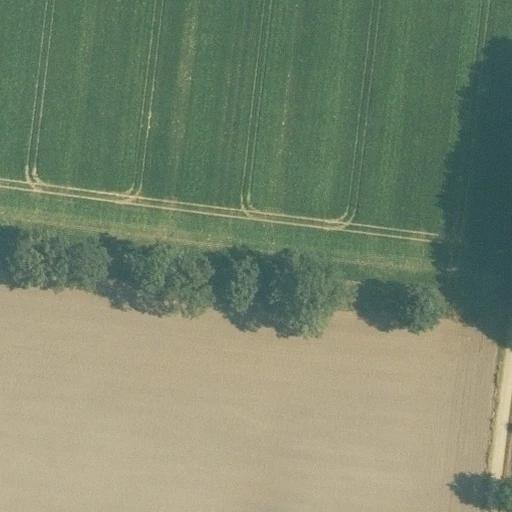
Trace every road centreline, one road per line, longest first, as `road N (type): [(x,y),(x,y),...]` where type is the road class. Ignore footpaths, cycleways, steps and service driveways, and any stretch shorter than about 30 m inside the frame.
road 1 (track): [(0,245),(511,319)]
road 2 (track): [(511,319),(488,511)]
